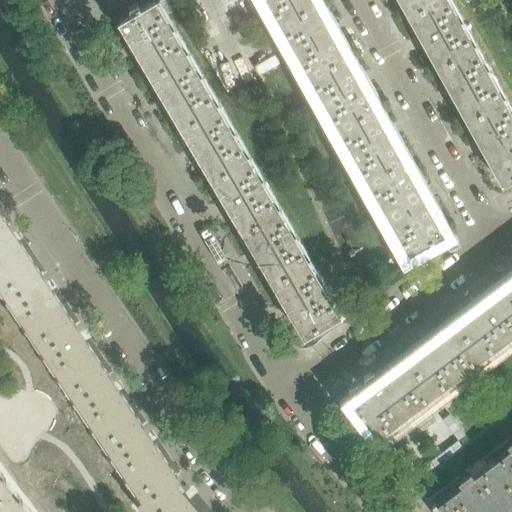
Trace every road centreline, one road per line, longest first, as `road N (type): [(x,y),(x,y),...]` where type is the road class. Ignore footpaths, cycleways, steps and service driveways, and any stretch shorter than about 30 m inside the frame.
road 1 (residential): [(287,392),(63,4)]
road 2 (residential): [(251,511),(0,153)]
road 3 (residential): [(356,0),(490,242)]
road 4 (residential): [(287,392),(490,242)]
road 5 (residential): [(382,511),(287,392)]
